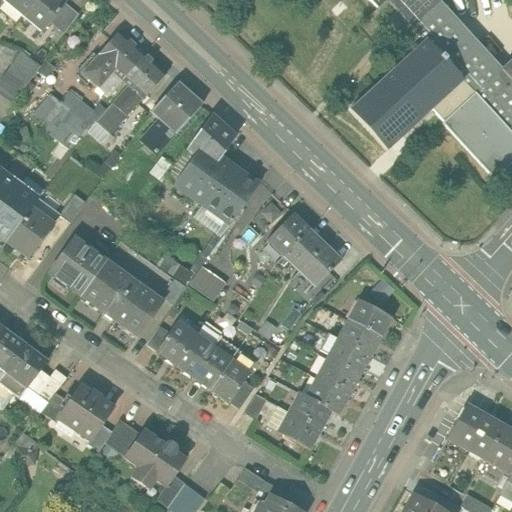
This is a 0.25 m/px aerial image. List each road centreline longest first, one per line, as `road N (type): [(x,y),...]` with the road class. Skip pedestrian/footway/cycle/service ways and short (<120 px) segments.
road 1 (secondary): [(462,305),(149,0)]
road 2 (residential): [(0,285),(249,457)]
road 3 (secondary): [(346,511),(462,305)]
